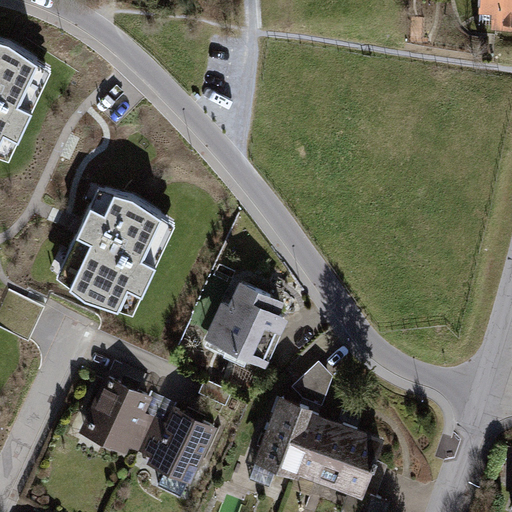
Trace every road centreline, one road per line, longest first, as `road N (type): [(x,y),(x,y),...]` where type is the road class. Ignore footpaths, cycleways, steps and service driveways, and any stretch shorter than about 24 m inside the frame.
road 1 (residential): [(485,389),(426,377),(379,351),(204,129),(107,34),(47,0)]
road 2 (residential): [(70,334),(0,473)]
road 3 (residential): [(441,511),(485,389)]
